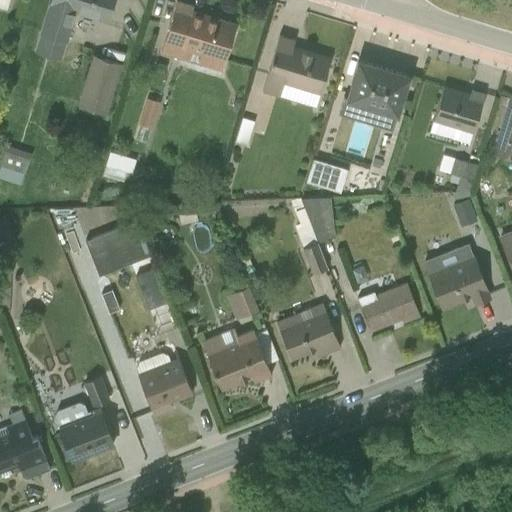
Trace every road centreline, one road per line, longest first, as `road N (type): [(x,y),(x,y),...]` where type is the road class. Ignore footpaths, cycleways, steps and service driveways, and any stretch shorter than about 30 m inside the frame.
road 1 (secondary): [(511,343),(82,511)]
road 2 (tertiary): [(384,6),(511,45)]
